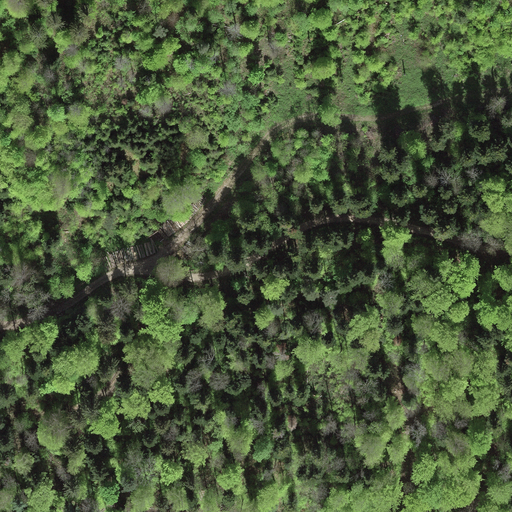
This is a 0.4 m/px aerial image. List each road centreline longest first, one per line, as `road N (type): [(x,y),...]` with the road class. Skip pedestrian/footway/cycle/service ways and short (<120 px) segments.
road 1 (track): [(511,248),(491,251),(366,218),(319,218),(239,265),(198,273),(124,269),(49,314),(0,324)]
road 2 (track): [(145,271),(284,123),(511,91)]
